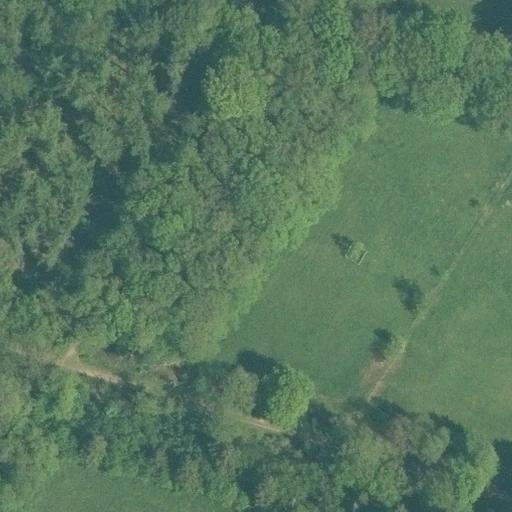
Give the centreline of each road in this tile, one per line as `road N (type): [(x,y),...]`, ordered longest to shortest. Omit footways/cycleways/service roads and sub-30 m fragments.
road 1 (track): [(292,45),(134,250),(61,368)]
road 2 (unclassified): [(168,0),(379,72),(511,101)]
